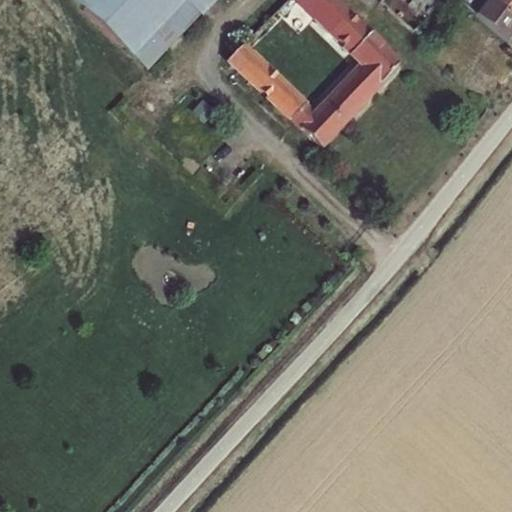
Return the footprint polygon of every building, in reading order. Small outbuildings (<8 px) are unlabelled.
[(88,0),(130,38),(165,0),(88,0)] [(165,0),(130,38),(149,55),(198,0),(165,0)] [(312,100),(241,34),(224,51),(315,135),(396,53),(342,0),(304,0),(357,51),(312,100)] [(385,0),(412,24),(433,0),(385,0)] [(468,0),(502,32),(511,17),(511,14),(496,0),(468,0)] [(511,0),(496,0),(511,14),(511,0)]
